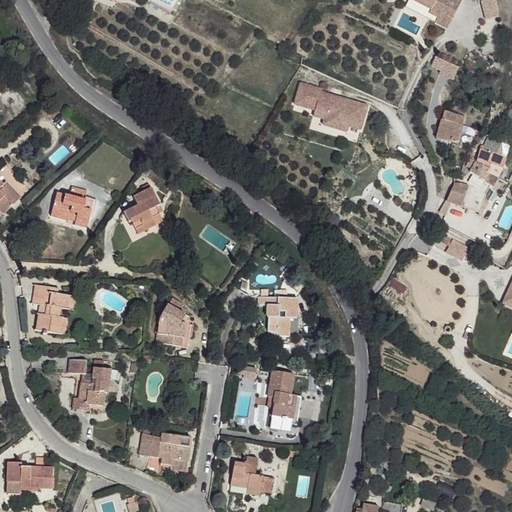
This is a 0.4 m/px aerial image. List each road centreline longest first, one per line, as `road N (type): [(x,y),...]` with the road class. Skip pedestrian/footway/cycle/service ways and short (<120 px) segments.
road 1 (tertiary): [(22,0),(86,87),(285,227),(333,276),(350,307)]
road 2 (residential): [(0,284),(8,372),(36,426),(170,499)]
road 3 (residential): [(426,49),(399,100),(435,177),(416,229),(350,307)]
road 4 (tertiary): [(350,307),(359,403),(346,493)]
road 5 (unknown): [(407,239),(472,275),(480,300),(466,336)]
road 6 (residential): [(210,374),(193,510)]
